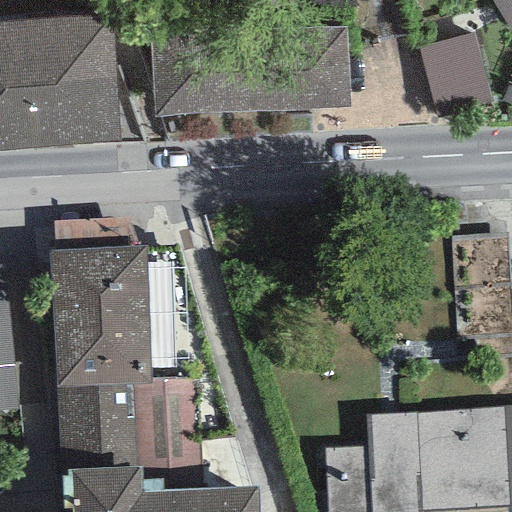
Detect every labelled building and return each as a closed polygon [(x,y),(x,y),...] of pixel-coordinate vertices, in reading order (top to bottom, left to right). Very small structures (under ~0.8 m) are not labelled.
[(511,28),(511,0),(490,0),(507,31),(511,28)] [(109,13),(0,22),(0,153),(119,146),(109,13)] [(345,26),(149,36),(154,117),(349,107),(345,26)] [(473,34),(417,48),(436,118),(491,103),(473,34)] [(473,328),(511,329),(511,234),(477,233),(473,328)] [(145,245),(47,250),(57,472),(70,472),(140,469),(199,466),(196,378),(150,380),(145,245)] [(2,265),(0,265),(0,410),(17,408),(2,265)] [(511,511),(511,405),(365,415),(367,447),(325,448),(327,511),(511,511)] [(141,492),(140,469),(70,472),(71,511),(258,511),(257,487),(141,492)]
